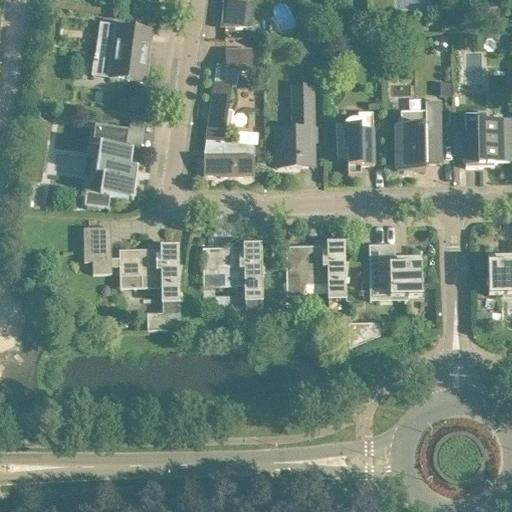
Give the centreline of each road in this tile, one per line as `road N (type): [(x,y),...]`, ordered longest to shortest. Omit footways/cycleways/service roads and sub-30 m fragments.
road 1 (residential): [(451,205),(188,206),(173,174),(201,0)]
road 2 (tertiary): [(0,469),(269,463)]
road 3 (tertiary): [(409,435),(269,463)]
road 4 (tertiary): [(269,463),(409,482)]
road 5 (residential): [(18,0),(0,139)]
road 6 (unclassified): [(454,274),(436,410)]
road 7 (unclassified): [(477,408),(454,274)]
